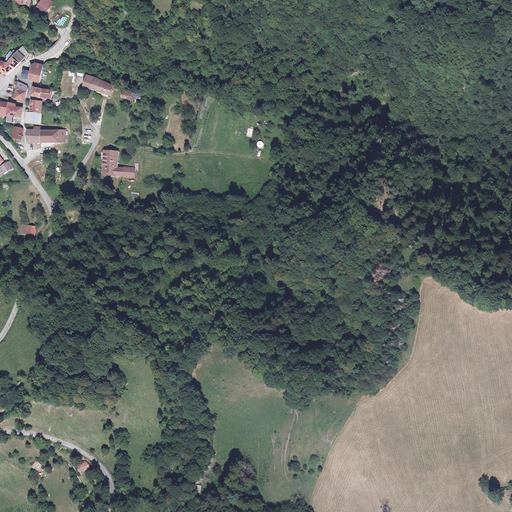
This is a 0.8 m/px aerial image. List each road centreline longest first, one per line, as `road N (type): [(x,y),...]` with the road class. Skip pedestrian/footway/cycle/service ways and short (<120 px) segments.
road 1 (unclassified): [(0,433),(60,443),(97,465),(126,511)]
road 2 (unclassified): [(52,208),(35,274),(0,337)]
